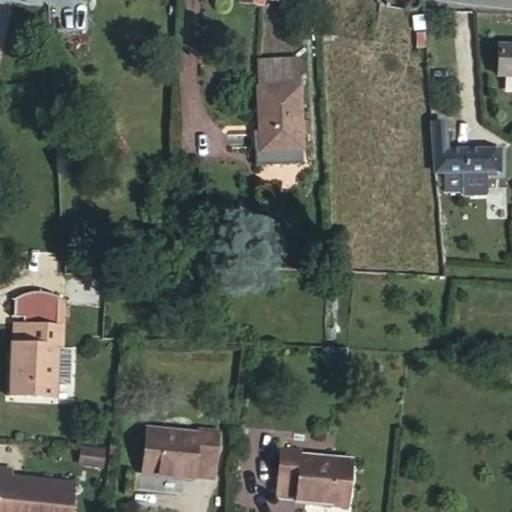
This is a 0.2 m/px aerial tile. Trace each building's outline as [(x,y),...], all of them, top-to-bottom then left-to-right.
[(283,0),(241,0),(241,4),(265,9),(267,1),(283,4),(283,0)] [(499,77),(511,77),(511,46),(500,46),(499,77)] [(72,82),(53,83),(55,124),(75,124),(72,82)] [(300,123),(299,89),(257,90),(259,133),(254,133),(255,166),(302,165),(301,135),(308,136),(307,123),(300,123)] [(448,125),(434,125),(437,173),(501,174),(502,153),(449,151),(448,125)] [(57,147),(59,174),(76,175),(75,147),(57,147)] [(0,321),(6,322),(6,327),(40,331),(44,304),(37,300),(28,297),(15,297),(0,300),(0,321)] [(44,304),(40,331),(47,331),(51,309),(44,304)] [(40,331),(6,327),(0,326),(0,398),(29,402),(35,353),(44,354),(47,331),(40,331)] [(196,437),(145,431),(140,475),(191,480),(192,477),(212,479),(218,430),(197,428),(196,437)] [(310,450),(289,447),(282,495),(303,498),(303,503),(353,510),(360,465),(308,458),(310,450)] [(110,454),(87,452),(85,468),(108,470),(110,454)] [(12,464),(0,462),(0,511),(72,511),(77,476),(22,471),(21,478),(11,476),(12,464)]
